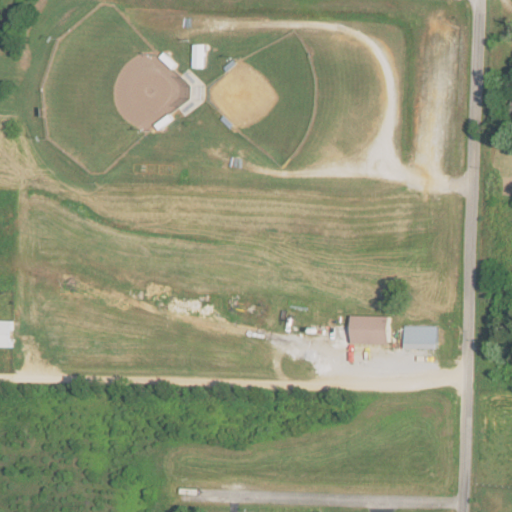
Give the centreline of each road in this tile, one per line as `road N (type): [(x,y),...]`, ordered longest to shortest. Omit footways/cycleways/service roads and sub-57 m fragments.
road 1 (residential): [(461,511),(478,0)]
road 2 (residential): [(0,374),(383,392),(442,383)]
road 3 (residential): [(462,508),(187,494)]
